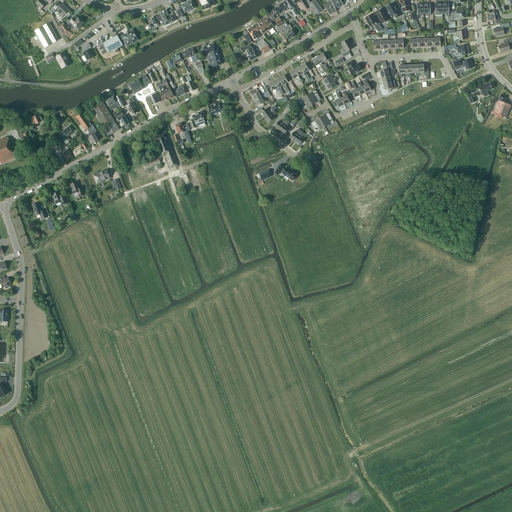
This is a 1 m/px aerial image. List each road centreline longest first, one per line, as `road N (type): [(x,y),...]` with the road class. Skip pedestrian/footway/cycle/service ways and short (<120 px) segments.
road 1 (tertiary): [(5,206),(231,80)]
road 2 (tertiary): [(231,80),(350,13)]
